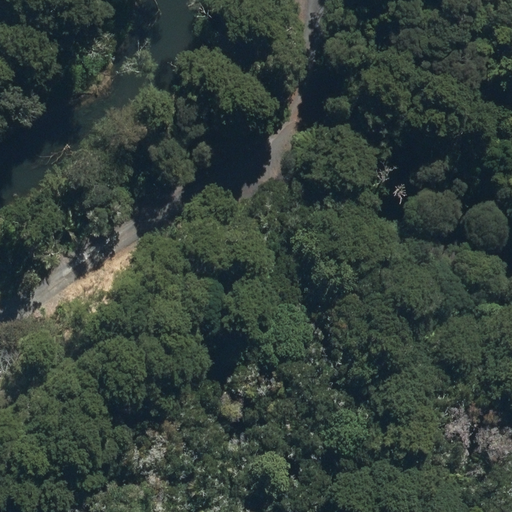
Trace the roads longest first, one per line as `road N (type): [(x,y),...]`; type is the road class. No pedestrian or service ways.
road 1 (track): [(0,329),(106,264),(262,138),(303,89),(322,0)]
road 2 (track): [(217,182),(458,233),(511,222)]
